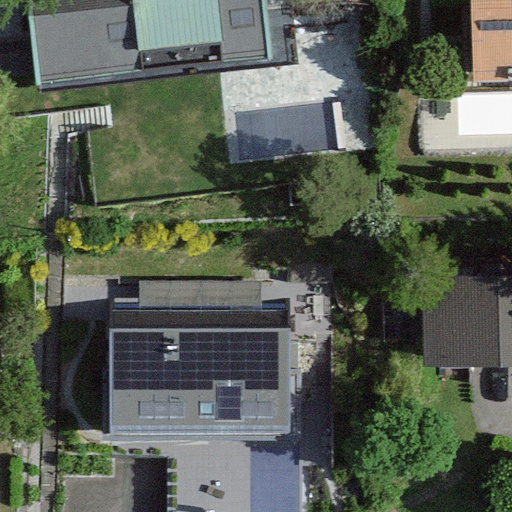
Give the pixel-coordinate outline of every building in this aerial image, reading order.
[(258,0),(39,0),(48,74),(264,51),(258,0)] [(511,0),(480,0),(483,75),(511,74),(511,0)] [(511,282),(446,285),(449,373),(511,371),(511,282)] [(102,303),(105,420),(302,414),(298,296),(102,303)] [(12,303),(0,303),(0,416),(20,415),(12,303)] [(98,509),(98,511),(258,511),(258,468),(147,471),(147,508),(98,509)]
